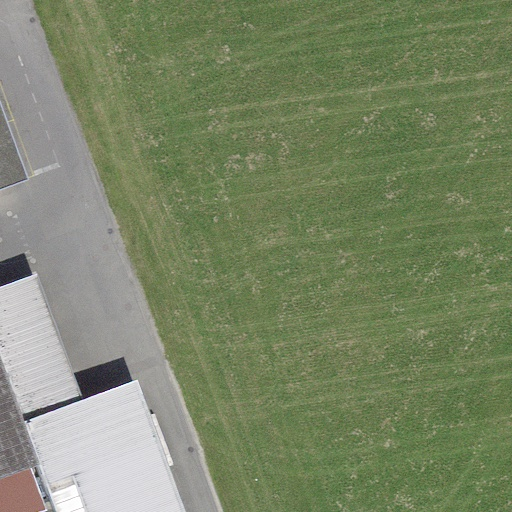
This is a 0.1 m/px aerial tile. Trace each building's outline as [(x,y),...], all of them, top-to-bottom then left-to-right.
[(0,198),(30,187),(0,105),(0,198)] [(0,366),(23,432),(86,410),(43,289),(0,304),(0,366)] [(23,432),(0,366),(0,486),(38,473),(23,432)] [(38,473),(51,511),(183,511),(140,391),(86,410),(23,432),(38,473)] [(51,511),(38,473),(0,486),(0,511),(51,511)]
